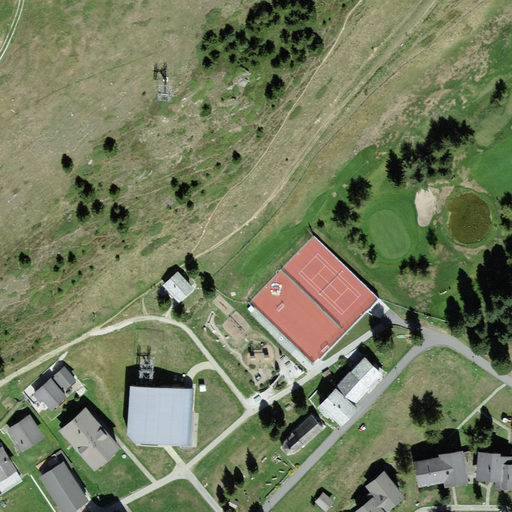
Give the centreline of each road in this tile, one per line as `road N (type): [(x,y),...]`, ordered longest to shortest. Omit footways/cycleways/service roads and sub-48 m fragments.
road 1 (residential): [(184,468),(250,411),(383,325),(407,323),(437,338)]
road 2 (track): [(435,0),(246,222)]
road 3 (residential): [(263,511),(412,353),(437,338)]
road 4 (track): [(85,335),(246,222)]
